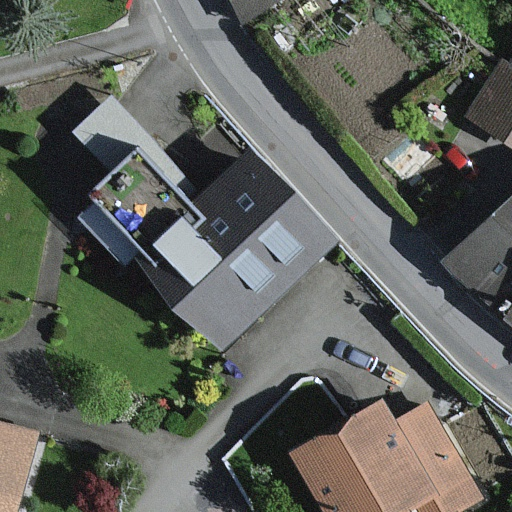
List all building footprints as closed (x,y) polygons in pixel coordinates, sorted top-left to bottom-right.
[(228,0),(240,18),(268,0),(228,0)] [(511,54),(499,76),(490,70),(460,120),(511,151),(511,150),(511,54)] [(205,189),(144,128),(74,198),(228,350),(336,241),(243,150),(205,189)] [(511,201),(448,249),(509,304),(511,300),(511,201)] [(466,511),(478,505),(420,412),(394,428),(380,406),(291,461),(322,511),(466,511)] [(0,511),(14,511),(41,433),(0,419),(0,511)]
